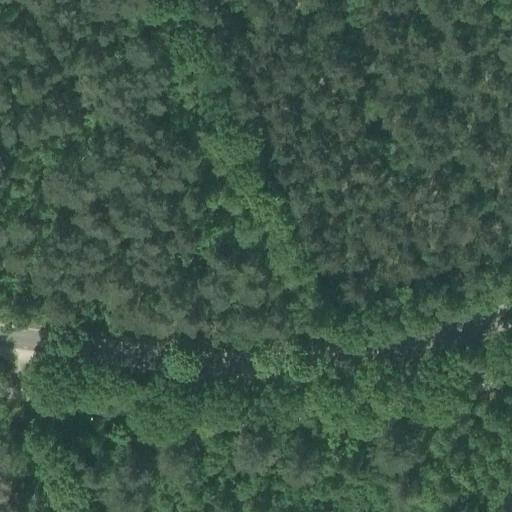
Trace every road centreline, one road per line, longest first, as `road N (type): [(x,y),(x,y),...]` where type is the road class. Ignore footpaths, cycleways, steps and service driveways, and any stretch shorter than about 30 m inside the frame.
road 1 (tertiary): [(0,336),(248,366),(387,352),(511,315)]
road 2 (track): [(25,340),(21,400),(70,511)]
